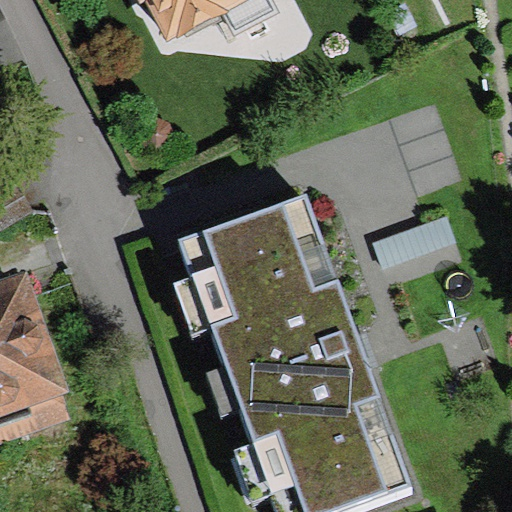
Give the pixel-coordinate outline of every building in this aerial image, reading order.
[(131,0),(138,11),(144,8),(165,48),(255,0),(131,0)] [(4,150),(0,150),(0,183),(14,178),(4,150)] [(13,184),(0,191),(0,232),(31,214),(13,184)] [(188,281),(169,288),(190,344),(209,336),(223,371),(203,378),(221,425),(241,418),(252,448),(233,455),(254,510),(274,503),(277,511),(356,511),(414,490),(302,198),(175,247),(188,281)] [(443,217),(373,243),(384,271),(454,245),(443,217)] [(0,285),(0,446),(71,421),(63,398),(68,396),(24,277),(0,285)]
